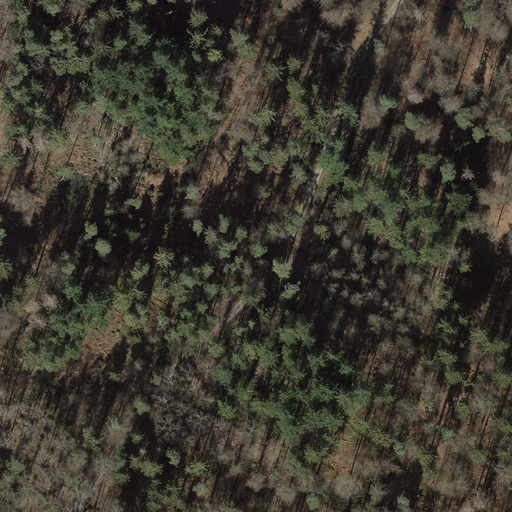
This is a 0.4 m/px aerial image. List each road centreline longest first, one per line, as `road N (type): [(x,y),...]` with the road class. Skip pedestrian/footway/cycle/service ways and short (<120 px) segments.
road 1 (track): [(72,511),(151,400),(259,284),(296,228),(340,108)]
road 2 (track): [(511,263),(411,183),(340,108)]
road 3 (track): [(340,108),(401,0)]
